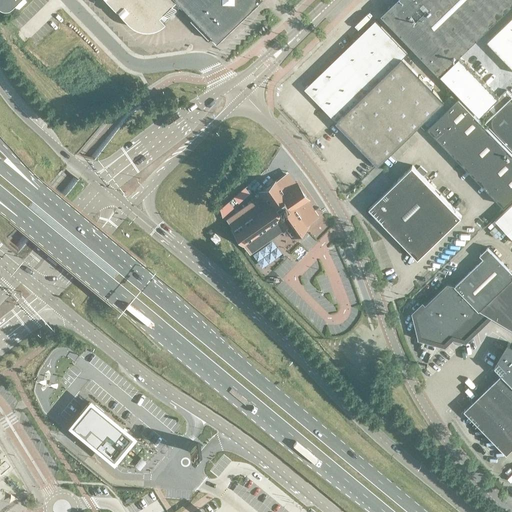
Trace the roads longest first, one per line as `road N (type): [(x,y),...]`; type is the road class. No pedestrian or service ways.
road 1 (unclassified): [(511,510),(463,462),(411,381),(332,200),(243,95)]
road 2 (primary): [(415,511),(35,197)]
road 3 (primary): [(22,213),(382,511)]
road 4 (tertiary): [(465,511),(349,410),(263,318),(169,242)]
road 5 (tertiary): [(48,298),(329,511)]
road 6 (unclassified): [(229,85),(198,62),(130,63),(67,0)]
road 7 (tertiary): [(229,85),(103,190)]
road 8 (tertiary): [(103,190),(0,87)]
road 9 (tertiary): [(151,184),(243,95)]
